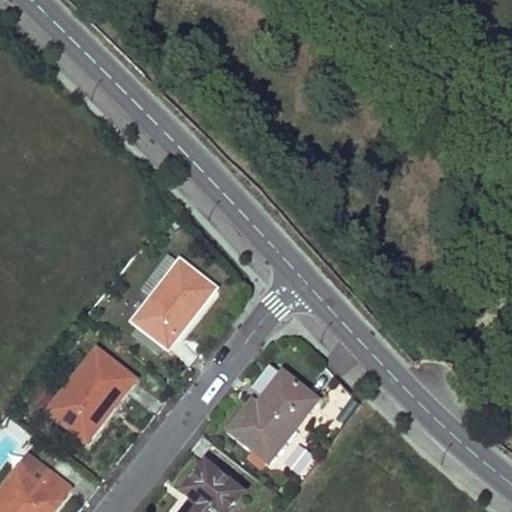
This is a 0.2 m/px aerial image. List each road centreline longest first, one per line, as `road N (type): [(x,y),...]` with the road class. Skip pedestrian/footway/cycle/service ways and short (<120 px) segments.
road 1 (tertiary): [(303,278),(32,0)]
road 2 (residential): [(303,278),(109,511)]
road 3 (tertiary): [(511,483),(434,418),(303,278)]
